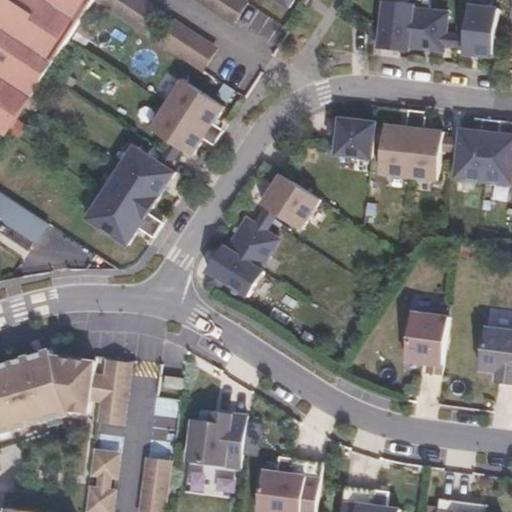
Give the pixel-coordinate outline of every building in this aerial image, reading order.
[(0,0),(0,132),(9,138),(96,0),(0,0)] [(144,0),(99,0),(151,35),(165,14),(144,0)] [(244,0),(198,0),(235,25),(249,3),(244,0)] [(276,0),(290,9),(295,0),(276,0)] [(380,44),(380,49),(408,52),(409,47),(448,53),(449,43),(451,30),(453,13),(419,8),(385,3),(382,29),(380,44)] [(465,54),(494,57),(500,8),(471,5),(468,31),(466,46),(465,54)] [(175,21),(162,42),(205,70),(218,49),(175,21)] [(369,43),(380,44),(382,29),(370,28),(369,43)] [(451,30),(449,43),(466,46),(468,31),(451,30)] [(184,148),(194,155),(205,139),(210,131),(216,123),(227,106),(186,80),(154,129),(171,140),(181,147),(184,148)] [(408,123),(429,126),(430,113),(410,110),(408,123)] [(339,136),(337,153),(378,159),(379,145),(380,131),(381,119),(342,115),(341,121),(339,136)] [(484,128),(505,130),(506,121),(485,118),(484,128)] [(339,136),(341,121),(331,120),(329,135),(339,136)] [(385,146),(382,174),(442,181),(445,154),(446,140),(448,128),(429,126),(408,123),(389,121),(387,132),(385,146)] [(216,123),(210,131),(220,139),(225,131),(216,123)] [(459,156),(457,176),(511,182),(511,130),(505,130),(484,128),(463,125),(461,141),(461,143),(459,156)] [(210,131),(205,139),(215,147),(220,139),(210,131)] [(379,145),(385,146),(387,132),(380,131),(379,145)] [(159,159),(162,161),(171,167),(184,148),(181,147),(171,140),(159,159)] [(446,140),(445,154),(459,156),(461,143),(461,141),(446,140)] [(137,145),(89,219),(130,245),(146,221),(162,196),(166,190),(167,188),(178,172),(171,167),(162,161),(159,159),(137,145)] [(283,175),(264,204),(266,205),(275,211),(279,214),(303,230),(322,201),(283,175)] [(166,190),(162,196),(176,206),(181,198),(167,188),(166,190)] [(0,232),(34,254),(50,224),(0,191),(0,232)] [(257,220),(269,228),(279,214),(275,211),(266,205),(257,220)] [(151,213),(146,221),(160,231),(165,222),(151,213)] [(225,281),(250,297),(270,268),(266,265),(284,238),(269,228),(257,220),(250,216),(232,244),(228,241),(209,271),(213,273),(225,281)] [(146,221),(141,229),(155,238),(160,231),(146,221)] [(207,282),(219,290),(225,281),(213,273),(207,282)] [(415,309),(410,360),(430,363),(447,366),(454,314),(415,309)] [(511,327),(489,324),(484,369),(501,371),(500,381),(511,382),(511,327)] [(55,348),(0,364),(0,433),(74,414),(72,406),(56,352),(55,348)] [(102,359),(56,352),(72,406),(95,411),(102,359)] [(138,363),(107,358),(99,422),(129,426),(138,363)] [(447,366),(430,363),(429,371),(446,374),(447,366)] [(155,396),(152,432),(178,434),(181,398),(155,396)] [(246,468),(252,412),(213,408),(212,419),(195,417),(190,461),(246,468)] [(116,479),(122,480),(126,451),(96,447),(92,476),(99,477),(116,479)] [(169,511),(177,460),(148,456),(140,511),(169,511)] [(320,511),(327,461),(296,457),(295,472),(267,468),(261,511),(320,511)] [(115,487),(116,479),(99,477),(98,485),(115,487)] [(87,511),(117,511),(121,488),(115,487),(98,485),(92,484),(87,511)] [(404,511),(405,506),(378,502),(379,488),(347,484),(344,511),(404,511)] [(488,511),(490,503),(441,497),(438,511),(488,511)]
